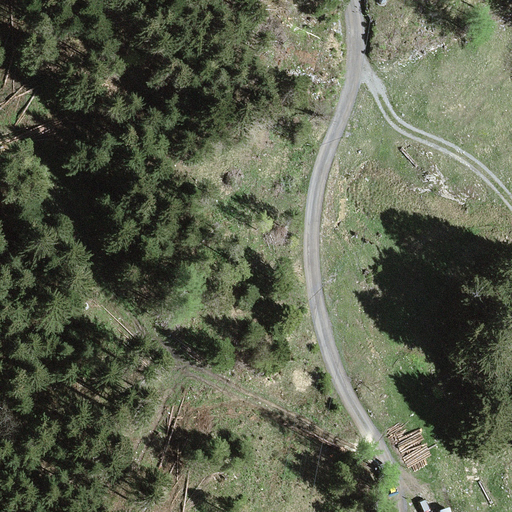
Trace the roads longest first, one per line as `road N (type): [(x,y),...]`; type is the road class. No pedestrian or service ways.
road 1 (track): [(347,0),(363,76),(325,180),(313,295),(405,511)]
road 2 (track): [(363,76),(401,130),(474,169),(511,204)]
